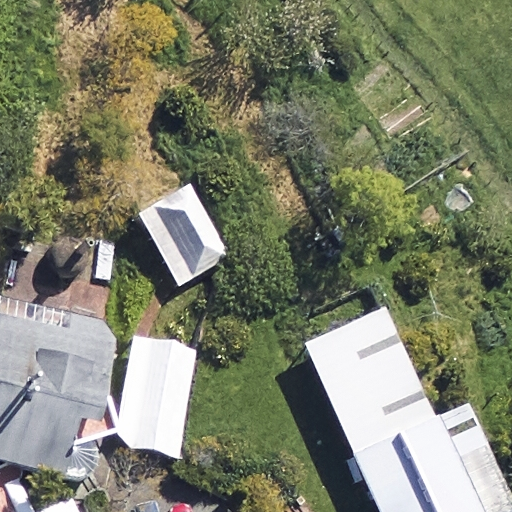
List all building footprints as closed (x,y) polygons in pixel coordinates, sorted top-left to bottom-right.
[(223,257),(191,190),(133,217),(165,284),(223,257)] [(113,337),(0,307),(0,471),(73,490),(113,337)] [(430,425),(381,317),(299,354),(369,511),(507,511),(463,411),(430,425)] [(197,353),(130,343),(114,457),(181,466),(197,353)] [(9,511),(0,493),(0,511),(9,511)]
